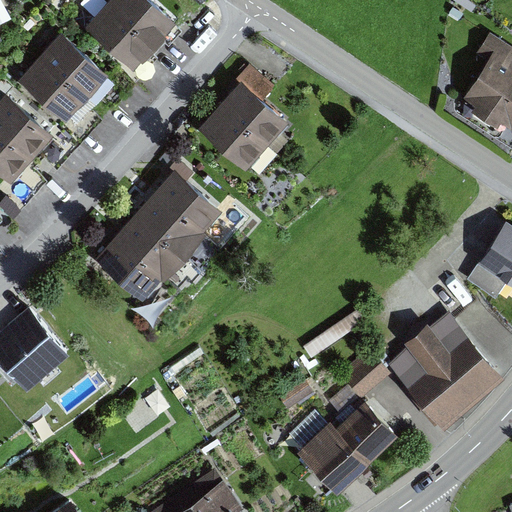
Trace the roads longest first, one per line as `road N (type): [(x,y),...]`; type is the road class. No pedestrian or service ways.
road 1 (residential): [(0,283),(70,218),(253,11)]
road 2 (residential): [(253,11),(511,178)]
road 3 (tertiary): [(511,410),(396,511)]
